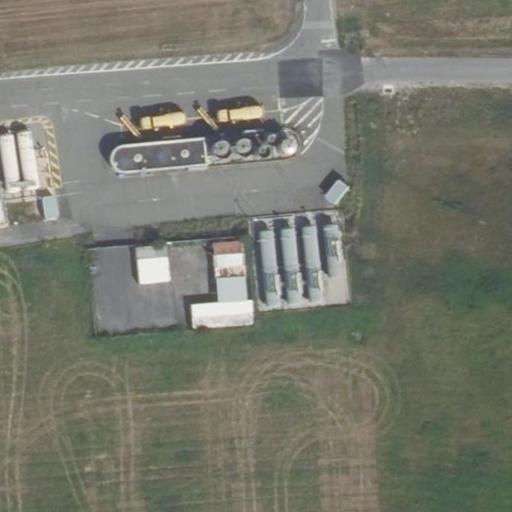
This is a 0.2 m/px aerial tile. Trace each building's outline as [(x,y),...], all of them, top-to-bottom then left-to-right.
[(39,189),(31,134),(16,136),(23,191),(39,189)] [(274,140),(271,138),(265,138),(263,141),(263,148),(270,149),(273,146),(274,143),(274,140)] [(246,143),(240,141),(235,142),(231,146),(232,156),(235,159),(243,159),(248,154),(247,147),(246,143)] [(293,148),(290,142),(285,141),(277,144),(276,150),(281,156),(287,156),(291,154),(293,148)] [(226,150),(222,144),(213,145),(209,148),(210,158),(213,162),(222,162),(226,157),(226,150)] [(265,158),(264,150),(255,149),(252,155),(254,160),(258,162),(265,158)] [(57,220),(54,199),(42,200),(44,221),(57,220)] [(325,211),(324,199),(294,201),(295,215),(325,211)] [(277,217),(277,204),(247,206),(247,218),(277,217)] [(228,221),(227,209),(197,211),(198,223),(228,221)] [(212,245),(212,259),(242,255),(242,243),(212,245)] [(176,257),(176,244),(146,247),(146,259),(176,257)] [(212,259),(213,270),(243,268),(242,255),(212,259)] [(243,268),(213,270),(213,282),(243,280),(243,268)] [(253,327),(252,314),(191,320),(191,332),(253,327)]
